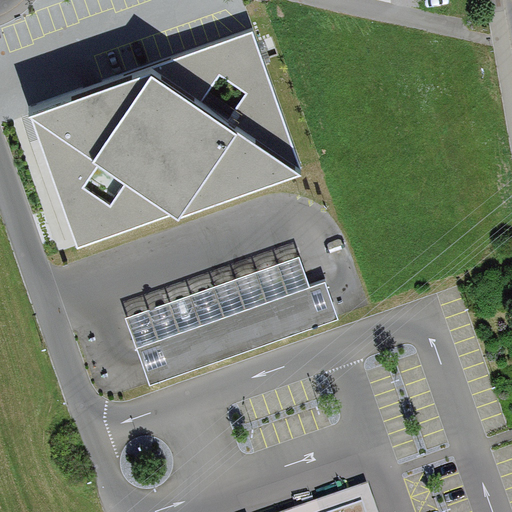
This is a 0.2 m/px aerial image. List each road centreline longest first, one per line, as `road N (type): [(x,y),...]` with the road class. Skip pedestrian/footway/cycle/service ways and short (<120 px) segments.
road 1 (unknown): [(43,291),(285,209),(312,207),(338,226),(379,338)]
road 2 (residential): [(0,170),(123,511)]
road 3 (residential): [(320,0),(511,41)]
